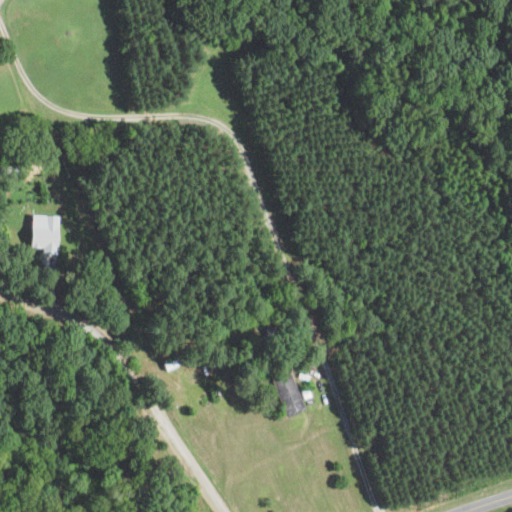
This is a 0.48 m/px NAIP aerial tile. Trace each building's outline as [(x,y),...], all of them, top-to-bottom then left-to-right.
[(37,260),(29,257),(46,217),(54,221),(37,260)] [(275,331),(276,335),(287,333),(288,342),(249,347),(249,342),(248,338),(265,336),(264,328),(275,327),(275,331)] [(187,361),(166,371),(163,364),(202,346),(205,353),(187,361)] [(287,418),(286,418),(267,371),(286,363),(305,410),(287,418)] [(218,397),(214,391),(219,387),(223,394),(218,397)] [(306,399),(304,400),(300,390),(308,387),(312,397),(306,399)] [(110,490),(105,499),(74,482),(78,475),(82,468),(113,485),(110,490)] [(52,485),(52,486),(46,482),(49,476),(55,480),(52,485)]
